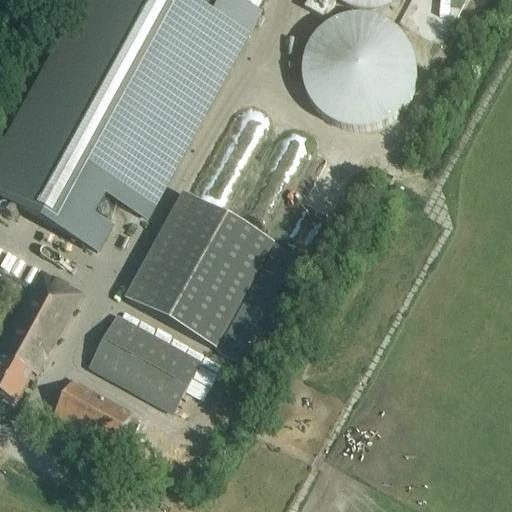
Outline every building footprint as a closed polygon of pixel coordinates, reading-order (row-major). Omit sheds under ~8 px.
[(0,201),(103,256),(115,233),(97,223),(107,204),(148,225),(249,39),(176,0),(89,0),(0,166),(0,201)] [(233,0),(176,0),(249,39),(261,15),(233,0)] [(333,0),(336,2),(340,5),(345,8),(350,10),(356,12),(361,13),(367,13),(372,13),(378,12),(383,10),(388,8),(393,5),(398,2),(400,0),(333,0)] [(351,134),(355,135),(360,135),(364,135),(368,134),(375,133),(379,132),(384,129),(389,127),(394,123),(398,120),(402,116),(405,113),(407,110),(410,105),(412,100),(414,95),(416,89),(416,83),(417,77),(416,73),(416,68),(415,64),(414,60),(413,57),(411,53),(409,49),(407,46),(405,43),(402,40),(397,34),(394,32),(390,29),(385,27),(382,25),(378,24),(374,22),(370,22),(365,21),(357,21),(350,21),(343,23),(338,25),(334,27),(329,29),(327,31),(325,33),(321,36),(318,39),(315,42),(311,48),(308,52),(307,56),(305,60),(304,64),(303,69),(303,72),(302,75),(302,80),(303,84),(303,88),(304,93),(306,97),(307,101),(309,105),(314,112),(316,115),(319,118),(322,121),(325,123),(328,126),(331,128),(335,129),(339,131),(344,133),(347,134),(351,134)] [(126,304),(218,354),(276,248),(184,198),(126,304)] [(37,378),(81,299),(41,277),(0,352),(0,363),(1,364),(0,364),(0,397),(14,405),(31,375),(37,378)] [(173,418),(200,368),(117,322),(90,372),(173,418)] [(114,453),(133,418),(72,384),(53,419),(114,453)]
